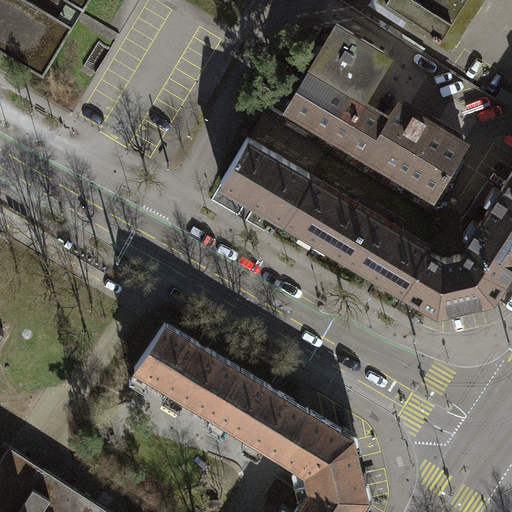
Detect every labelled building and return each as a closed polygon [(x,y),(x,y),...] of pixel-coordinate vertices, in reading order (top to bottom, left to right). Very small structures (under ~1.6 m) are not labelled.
[(0,0),(0,50),(43,76),(88,0),(0,0)] [(381,0),(436,35),(458,0),(381,0)] [(462,0),(444,33),(456,40),(479,0),(462,0)] [(332,23),(306,67),(358,98),(384,53),(332,23)] [(284,105),(430,192),(461,140),(397,103),(395,102),(392,103),(385,114),(358,98),(306,67),(284,105)] [(244,137),(217,182),(279,219),(306,173),(244,137)] [(511,164),(497,188),(511,197),(511,164)] [(306,173),(279,219),(340,255),(367,209),(306,173)] [(480,263),(502,277),(511,261),(511,197),(497,188),(496,189),(490,185),(481,199),(487,203),(475,222),(468,218),(459,233),(465,237),(461,243),(465,246),(484,258),(480,263)] [(367,209),(340,255),(402,291),(414,270),(411,269),(424,248),(426,244),(367,209)] [(484,258),(465,246),(459,255),(456,253),(438,257),(424,248),(411,269),(414,270),(402,291),(434,311),(489,298),(502,277),(480,263),(484,258)] [(213,413),(241,367),(165,321),(135,366),(213,413)] [(241,367),(213,413),(282,455),(310,409),(241,367)] [(310,409),(282,455),(306,469),(310,486),(305,493),(334,511),(357,511),(368,496),(361,465),(354,434),(310,409)] [(112,511),(10,446),(0,460),(0,508),(4,511),(112,511)] [(334,511),(305,493),(293,511),(334,511)]
